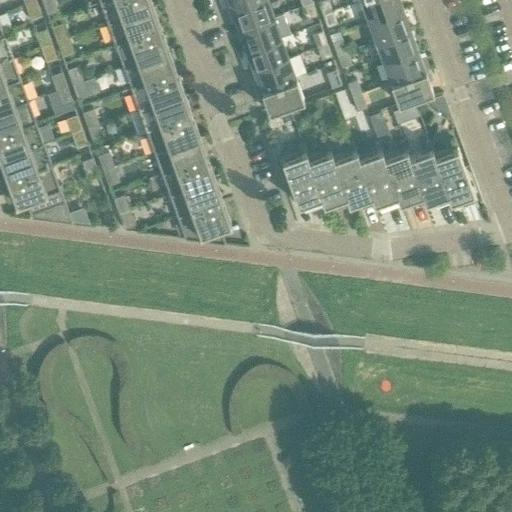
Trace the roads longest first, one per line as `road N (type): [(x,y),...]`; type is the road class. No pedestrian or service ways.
road 1 (residential): [(511,227),(464,242),(377,251),(277,238),(248,203),(178,0)]
road 2 (residential): [(427,0),(511,225)]
